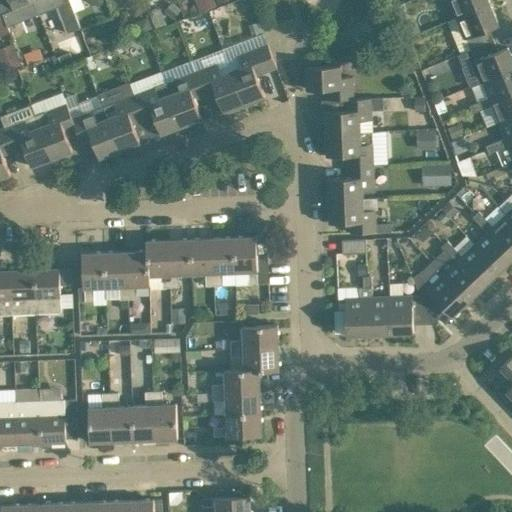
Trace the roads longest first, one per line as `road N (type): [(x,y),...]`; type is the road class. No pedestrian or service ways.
road 1 (residential): [(19,207),(281,116),(295,144),(305,203)]
road 2 (residential): [(0,477),(294,467)]
road 3 (residential): [(19,207),(23,213),(305,203)]
road 4 (residential): [(305,203),(312,380)]
road 5 (residential): [(312,380),(331,365),(453,360)]
